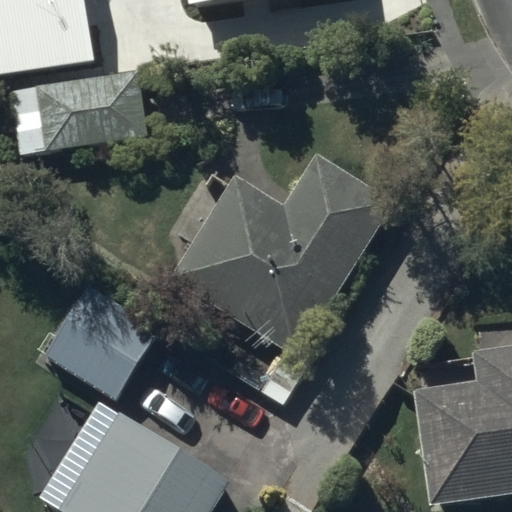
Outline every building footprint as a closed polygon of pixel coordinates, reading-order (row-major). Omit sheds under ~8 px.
[(328,0),(90,0),(106,83),(336,41),(328,0)] [(139,83),(12,101),(22,171),(149,153),(139,83)] [(286,223),(238,193),(170,300),(297,381),(399,219),(320,169),(286,223)] [(160,348),(89,303),(47,369),(117,414),(160,348)] [(478,401),(413,408),(427,511),(511,511),(511,367),(475,372),(478,401)] [(43,504),(54,511),(217,511),(231,489),(122,424),(116,434),(61,400),(33,444),(43,504)]
